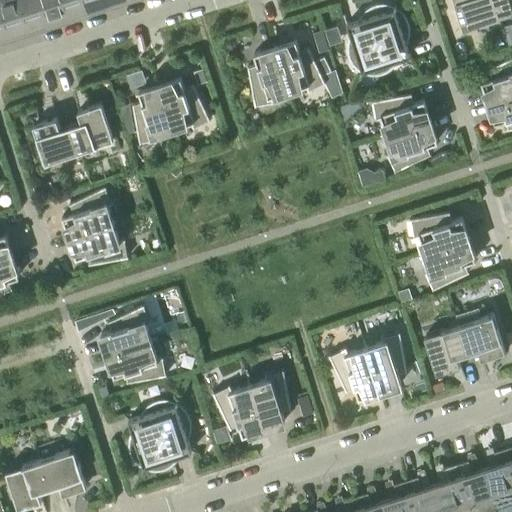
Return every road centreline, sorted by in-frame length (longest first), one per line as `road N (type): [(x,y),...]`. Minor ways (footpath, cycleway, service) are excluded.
road 1 (residential): [(165,511),(511,402)]
road 2 (residential): [(0,61),(200,0)]
road 3 (residential): [(128,511),(72,336)]
road 4 (residential): [(50,269),(0,114)]
road 5 (track): [(194,2),(239,142)]
road 6 (residential): [(469,136),(425,0)]
road 7 (track): [(298,321),(339,456)]
